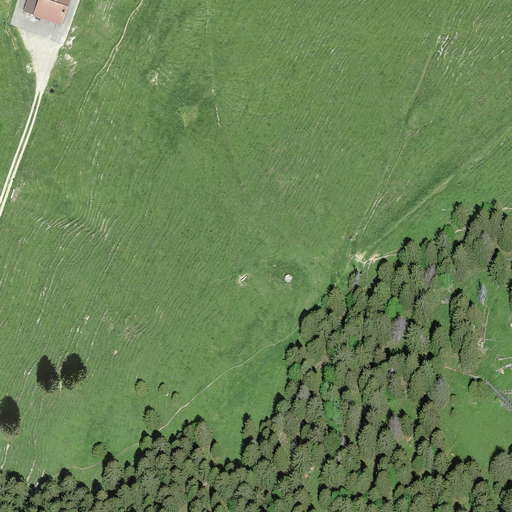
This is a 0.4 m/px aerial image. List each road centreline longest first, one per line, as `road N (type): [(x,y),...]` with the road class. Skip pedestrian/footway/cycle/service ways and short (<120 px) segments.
road 1 (track): [(511,136),(350,261)]
road 2 (track): [(0,206),(47,69)]
